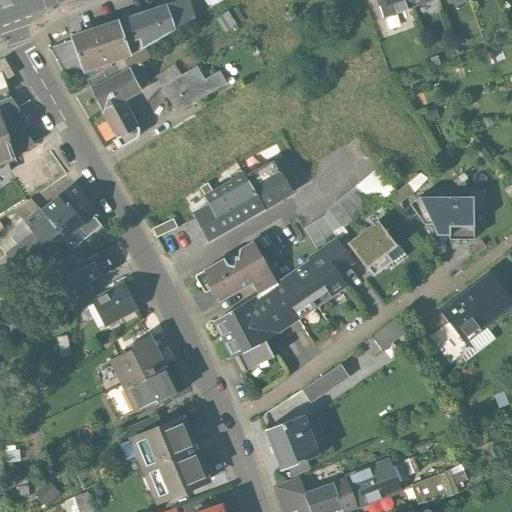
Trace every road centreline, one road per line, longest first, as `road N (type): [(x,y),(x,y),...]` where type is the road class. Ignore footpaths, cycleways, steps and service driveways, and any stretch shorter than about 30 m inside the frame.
road 1 (residential): [(228,428),(131,230),(0,12)]
road 2 (residential): [(511,242),(397,307),(228,428)]
